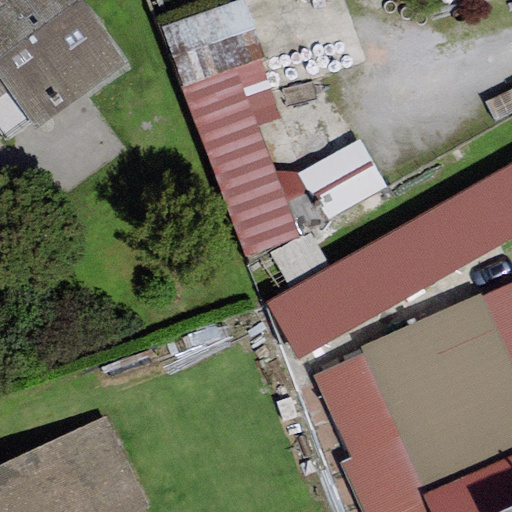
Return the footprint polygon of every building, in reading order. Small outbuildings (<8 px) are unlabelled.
[(79,0),(0,0),(0,95),(7,91),(35,130),(126,67),(79,0)] [(246,1),(164,32),(250,255),(392,201),(370,145),(283,178),(263,125),(290,114),(246,1)] [(511,165),(266,305),(297,358),(511,235),(511,165)] [(511,286),(482,300),(511,372),(511,286)] [(356,347),(360,357),(423,498),(511,457),(511,372),(482,300),(479,293),(356,347)] [(360,357),(314,377),(350,457),(338,461),(361,511),(429,511),(423,498),(360,357)] [(106,418),(0,467),(0,511),(139,511),(148,508),(106,418)] [(499,511),(511,506),(511,457),(423,498),(429,511),(499,511)]
